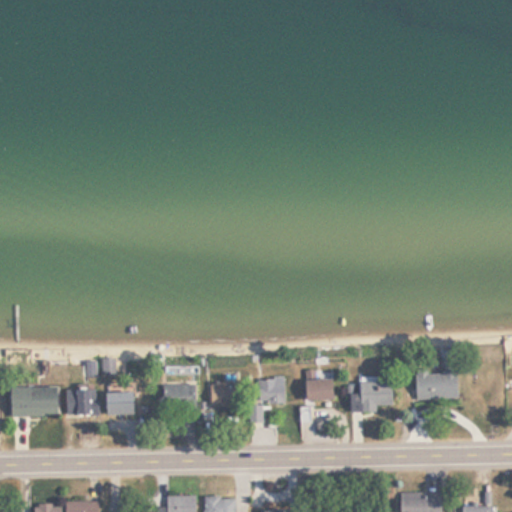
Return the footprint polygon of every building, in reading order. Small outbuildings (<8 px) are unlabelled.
[(454,371),(413,373),(413,402),(455,401),(454,371)] [(283,405),(283,379),(257,379),(257,405),(283,405)] [(331,401),(330,379),(302,381),(303,402),(331,401)] [(375,413),(375,407),(389,407),(389,381),(357,381),(357,395),(348,395),(349,413),(375,413)] [(209,384),(209,410),(235,410),(235,384),(209,384)] [(195,386),(162,386),(162,411),(195,411),(195,386)] [(7,388),(7,418),(54,417),(54,387),(7,388)] [(97,390),(64,390),(64,417),(97,417),(97,390)] [(132,393),(103,393),(103,416),(132,416),(132,393)] [(440,511),(440,496),(398,497),(398,511),(440,511)] [(194,511),(194,498),(165,498),(164,511),(194,511)] [(234,511),(235,498),(204,498),(204,511),(234,511)] [(89,511),(89,503),(65,503),(65,511),(89,511)]
